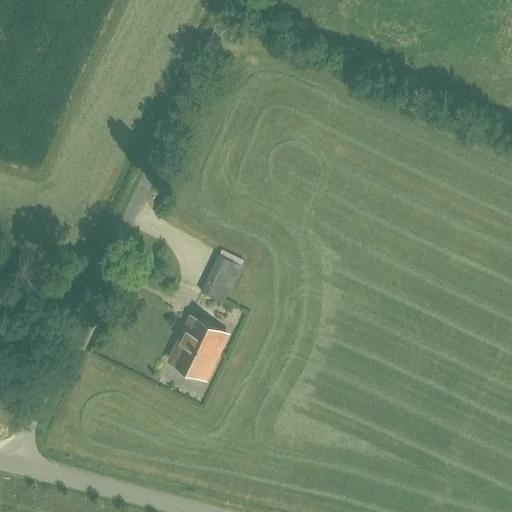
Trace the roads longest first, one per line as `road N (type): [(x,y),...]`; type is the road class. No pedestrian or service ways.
road 1 (unclassified): [(16,461),(236,0)]
road 2 (unclassified): [(207,511),(16,461)]
